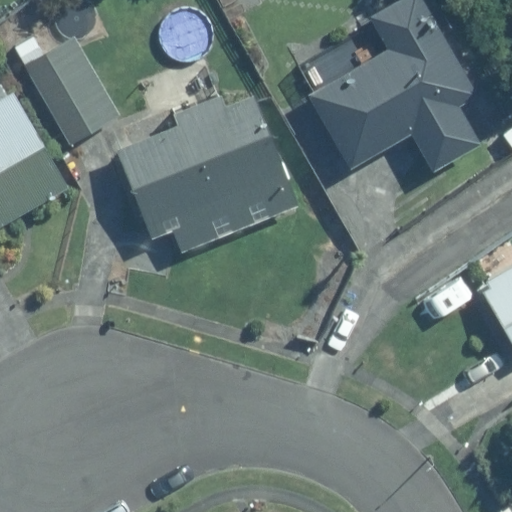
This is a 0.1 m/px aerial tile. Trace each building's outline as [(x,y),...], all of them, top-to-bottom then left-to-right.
[(381,42),(302,85),(345,166),(404,134),(424,171),(480,141),(457,99),(476,89),(428,0),(379,0),(363,9),(381,42)] [(78,33),(59,44),(45,52),(35,33),(11,45),(67,144),(123,113),(78,33)] [(217,88),(202,93),(191,64),(163,74),(173,104),(167,106),(174,124),(113,146),(144,232),(167,224),(177,250),(298,206),(253,84),(220,96),(217,88)] [(0,220),(64,187),(12,89),(0,94),(0,220)] [(505,264),(476,280),(479,288),(474,291),(511,358),(511,268),(509,271),(505,264)]
